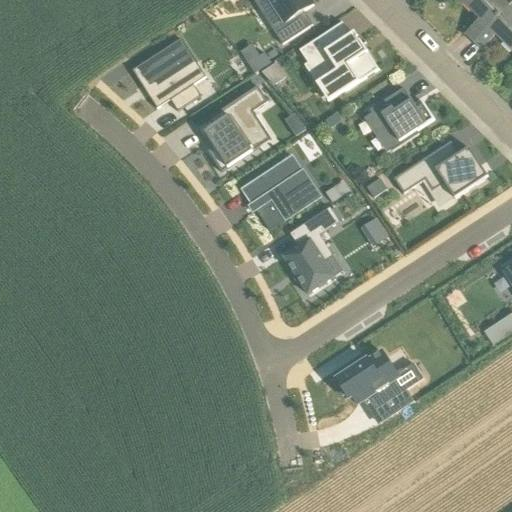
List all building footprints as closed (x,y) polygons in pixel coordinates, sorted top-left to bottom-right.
[(283,47),(313,27),(303,15),(314,8),(306,0),(262,0),(283,26),(272,33),(283,47)] [(475,43),(511,4),(511,0),(468,0),(464,4),(481,20),(467,35),(475,43)] [(497,37),(511,51),(511,4),(475,43),(483,51),(497,37)] [(349,37),(340,25),(303,49),(313,60),(309,63),(325,81),(336,74),(348,88),(353,84),(355,86),(388,63),(361,28),(349,37)] [(190,107),(213,92),(205,80),(217,72),(207,57),(195,65),(184,47),(170,56),(167,50),(144,65),(169,104),(182,96),(190,107)] [(266,54),(261,57),(249,65),(256,75),(273,64),(266,54)] [(275,87),(288,79),(278,64),(263,74),(275,87)] [(426,111),(416,95),(409,100),(395,79),(362,101),(376,124),(381,122),(392,138),(411,126),(409,122),(426,111)] [(214,149),(228,170),(267,145),(260,134),(272,126),(260,109),(275,99),(264,84),(202,125),(212,140),(214,139),(218,146),(214,149)] [(342,122),(337,115),(326,123),(331,129),(342,122)] [(444,187),(454,202),(487,180),(467,152),(457,159),(449,148),(393,186),(401,199),(422,185),(430,197),(442,189),(444,187)] [(293,156),(242,193),(271,233),(321,195),(293,156)] [(375,200),(389,190),(382,180),(368,189),(375,200)] [(330,211),(291,239),(300,252),(286,261),(311,299),(337,280),(326,265),(334,260),(320,240),(340,226),(330,211)] [(511,315),(502,322),(511,336),(511,335),(511,315)] [(380,354),(336,383),(353,410),(366,401),(375,413),(419,384),(409,368),(394,378),(380,354)]
